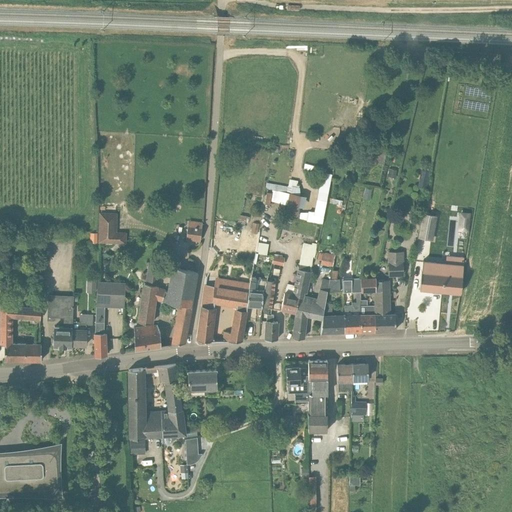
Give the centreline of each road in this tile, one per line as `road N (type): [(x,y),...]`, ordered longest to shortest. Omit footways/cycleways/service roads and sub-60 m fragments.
road 1 (unclassified): [(190,352),(223,0)]
road 2 (tertiary): [(190,352),(484,342)]
road 3 (track): [(236,0),(511,9)]
road 4 (unclassified): [(87,366),(97,511)]
